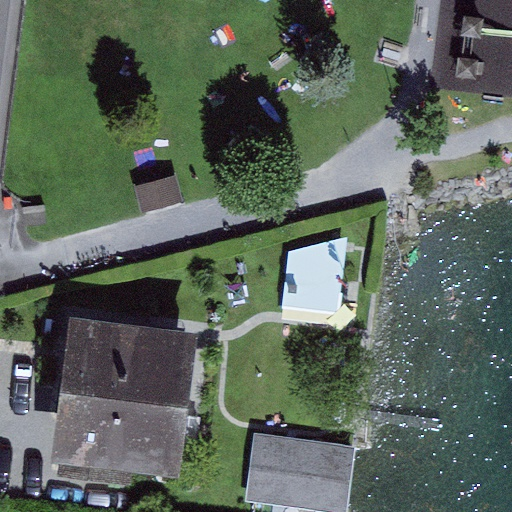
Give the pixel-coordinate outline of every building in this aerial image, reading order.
[(511,41),(461,43),(464,108),(511,106),(511,41)] [(176,174),(133,185),(140,211),(182,201),(176,174)] [(288,255),(286,328),(344,330),(346,257),(288,255)] [(85,325),(67,443),(170,458),(187,340),(85,325)] [(369,446),(275,435),(267,499),(362,510),(369,446)]
